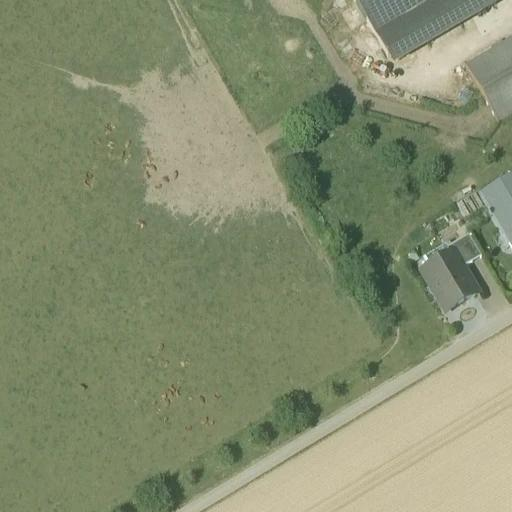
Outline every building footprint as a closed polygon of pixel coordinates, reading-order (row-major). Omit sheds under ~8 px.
[(511,0),(352,0),(393,70),(511,1),(511,0)] [(511,42),(465,70),(497,125),(511,116),(511,42)] [(511,177),(481,196),(504,234),(508,232),(511,239),(511,177)] [(468,238),(458,244),(470,265),(481,259),(468,238)] [(452,259),(424,275),(446,312),(474,296),(460,272),(470,265),(458,244),(447,250),(452,259)]
